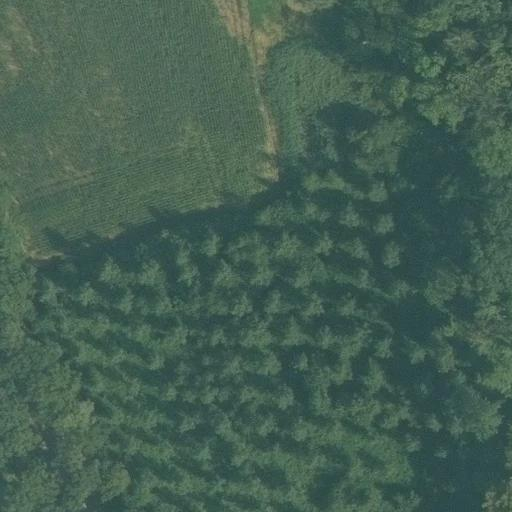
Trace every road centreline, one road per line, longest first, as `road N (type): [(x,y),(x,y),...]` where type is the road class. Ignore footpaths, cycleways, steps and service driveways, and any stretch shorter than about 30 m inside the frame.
road 1 (primary): [(85,511),(0,344)]
road 2 (track): [(467,0),(511,145)]
